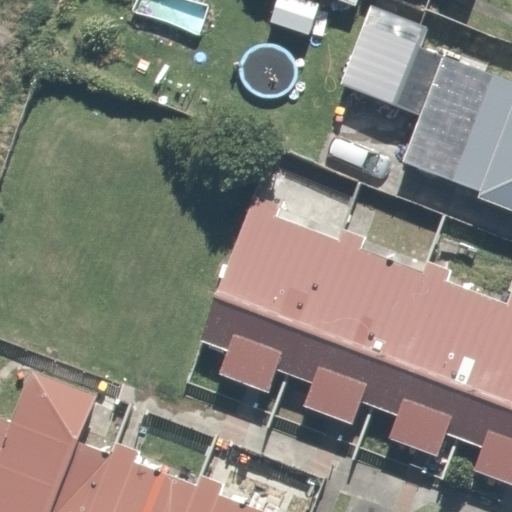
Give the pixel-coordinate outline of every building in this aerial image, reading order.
[(272,0),(336,23),(344,0),(272,0)] [(511,0),(494,0),(491,10),(511,18),(511,0)] [(306,168),(370,191),(384,155),(511,201),(511,73),(362,18),(345,12),(321,77),(336,83),(306,168)] [(511,305),(251,203),(247,202),(192,342),(227,355),(219,375),(276,398),(286,373),(313,383),(305,402),(359,423),(366,406),(396,417),(387,440),(437,460),(447,434),(484,449),(476,470),(511,484),(511,305)] [(103,395),(17,363),(0,409),(0,511),(262,511),(264,506),(86,440),(103,395)]
